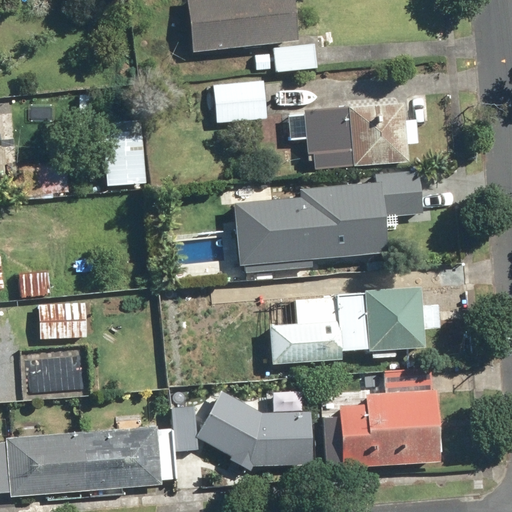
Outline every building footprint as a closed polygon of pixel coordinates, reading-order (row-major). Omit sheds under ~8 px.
[(183,0),(189,52),(294,41),(289,0),(183,0)] [(309,45),(268,49),(270,72),(311,68),(309,45)] [(259,80),(207,85),(211,122),(263,117),(259,80)] [(300,109),(300,113),(283,115),(285,140),(302,139),(303,154),(310,154),(311,169),(404,161),(399,101),(300,109)] [(125,144),(99,147),(104,186),(130,183),(125,144)] [(63,164),(19,168),(21,196),(66,192),(63,164)] [(416,166),(379,169),(382,198),(419,194),(416,166)] [(378,185),(278,192),(282,249),(293,258),(383,251),(378,185)] [(44,272),(13,275),(15,298),(46,296),(44,272)] [(359,294),(291,298),(292,323),(264,325),(266,364),(338,359),(338,350),(365,349),(365,351),(421,347),(420,328),(435,327),(433,304),(418,304),(417,286),(359,290),(359,294)] [(79,302),(33,304),(34,340),(80,338),(79,302)] [(206,329),(171,331),(174,373),(209,371),(206,329)] [(337,411),(316,412),(319,459),(338,458),(338,466),(436,461),(432,391),(362,395),(362,404),(337,405),(337,411)] [(257,413),(216,392),(193,437),(245,466),(307,464),(305,411),(257,413)] [(187,406),(165,408),(169,452),(191,450),(187,406)] [(152,425),(0,437),(0,438),(0,442),(0,492),(4,492),(5,497),(157,484),(157,479),(169,478),(165,429),(153,430),(152,425)]
